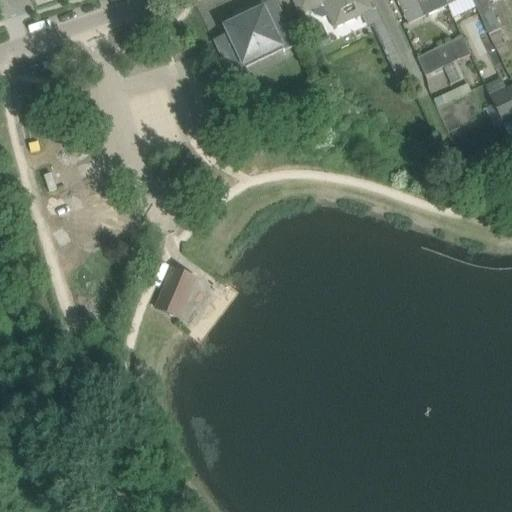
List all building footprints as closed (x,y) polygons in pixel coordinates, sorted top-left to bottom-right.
[(294,0),(301,13),(302,15),(313,10),(316,17),(320,19),(328,16),(333,28),(362,15),(371,11),(370,9),(366,0),(294,0)] [(448,7),(444,0),(397,0),(409,25),(448,7)] [(472,0),(493,42),(504,36),(501,29),(489,2),(494,0),(472,0)] [(215,42),(235,84),(250,77),(242,62),(280,44),(284,53),(297,47),(285,21),(273,27),(261,2),(234,15),(238,22),(225,28),(228,35),(215,42)] [(444,68),(452,85),(465,78),(457,62),(471,55),(462,37),(418,59),(427,76),(444,68)] [(392,53),(386,56),(397,80),(406,75),(407,75),(396,51),(392,53)] [(511,87),(490,98),(504,125),(511,121),(511,87)] [(449,166),(444,156),(434,160),(435,162),(439,171),(449,166)] [(156,310),(180,320),(198,280),(174,269),(156,310)]
